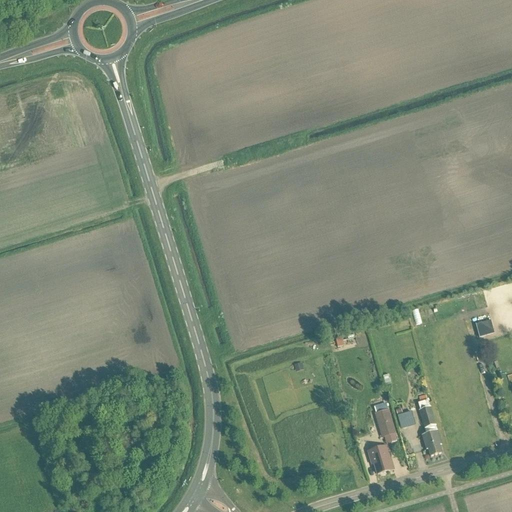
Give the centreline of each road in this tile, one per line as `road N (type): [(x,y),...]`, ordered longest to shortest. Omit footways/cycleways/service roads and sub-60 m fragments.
road 1 (primary): [(196,496),(212,443),(213,399),(113,60)]
road 2 (tertiary): [(312,511),(511,451)]
